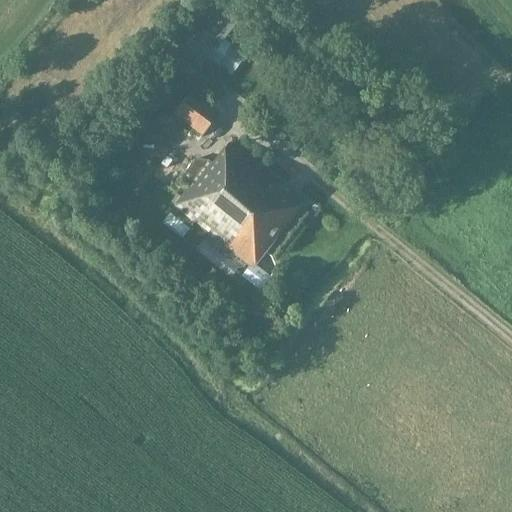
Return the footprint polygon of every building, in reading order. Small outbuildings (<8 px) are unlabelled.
[(247,57),(224,41),(252,6),(244,0),(225,0),(213,16),(206,11),(191,30),(195,33),(180,52),(199,67),(205,59),(232,78),(247,57)] [(195,21),(184,12),(162,37),(173,46),(195,21)] [(174,115),(201,136),(218,114),(191,93),(174,115)] [(182,178),(192,186),(177,205),(176,205),(174,208),(248,267),(241,277),(260,292),(271,278),(253,265),(303,203),(228,142),(212,162),(196,159),(182,178)] [(179,234),(187,223),(166,207),(158,218),(179,234)]
